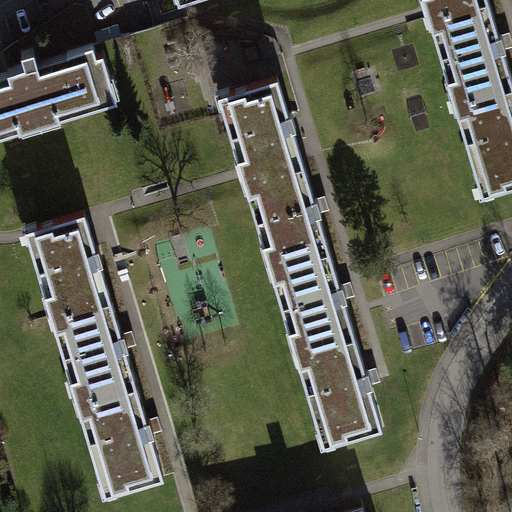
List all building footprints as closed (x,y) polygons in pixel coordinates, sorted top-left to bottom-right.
[(428,0),(487,198),(511,190),(511,63),(493,0),(428,0)] [(0,70),(0,137),(124,101),(109,50),(100,52),(97,42),(10,68),(0,70)] [(243,171),(245,177),(304,160),(302,153),(294,126),(297,125),(292,109),(289,110),(277,74),(220,91),(243,171)] [(315,196),(304,160),(245,177),(271,264),(330,247),(320,212),(322,211),(318,195),(315,196)] [(87,209),(30,225),(32,234),(111,495),(168,478),(151,423),(126,338),(100,253),(89,216),(87,209)] [(340,282),(330,247),(271,264),(296,350),(356,332),(345,297),(348,296),(343,281),(340,282)] [(366,368),(356,332),(296,350),(324,443),(383,425),(371,383),(373,383),(369,367),(366,368)]
